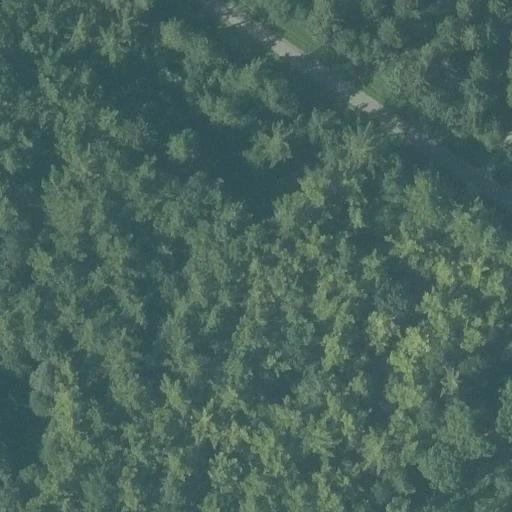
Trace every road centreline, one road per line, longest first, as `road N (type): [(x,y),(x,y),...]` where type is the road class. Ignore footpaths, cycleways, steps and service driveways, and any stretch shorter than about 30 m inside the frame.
road 1 (unclassified): [(511,205),(206,0)]
road 2 (track): [(511,408),(427,511)]
